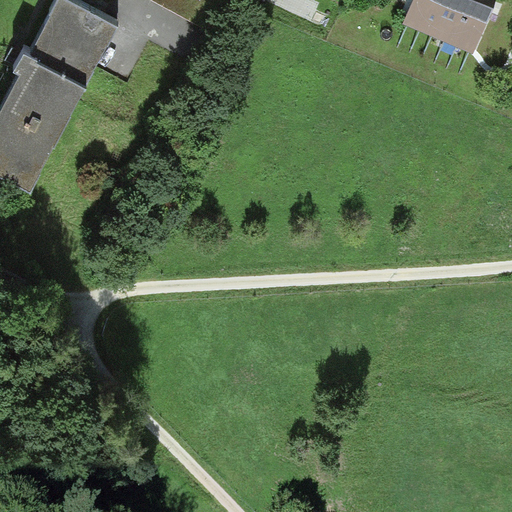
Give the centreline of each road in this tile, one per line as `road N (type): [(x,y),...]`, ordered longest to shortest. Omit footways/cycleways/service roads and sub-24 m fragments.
road 1 (track): [(511,266),(46,298)]
road 2 (track): [(240,511),(108,384),(46,298)]
